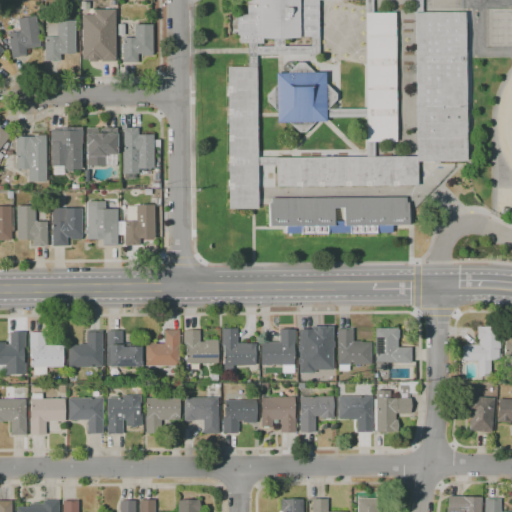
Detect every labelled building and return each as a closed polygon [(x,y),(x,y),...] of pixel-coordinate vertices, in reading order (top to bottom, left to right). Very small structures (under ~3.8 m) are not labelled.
[(248,43),(239,44),(239,36),(237,36),(237,15),(247,15),(246,0),(318,0),(319,37),(311,37),(299,37),(299,38),(285,39),(274,39),(263,39),(263,43),(257,43),(248,43)] [(365,13),(364,13),(364,0),(373,0),(373,13),(365,13)] [(414,13),(414,0),(422,0),(422,13),(414,13)] [(115,62),(100,62),(100,60),(96,60),(96,62),(87,62),(87,60),(82,60),(82,59),(81,59),(81,15),(93,15),(93,10),(115,10),(115,62)] [(367,142),(366,116),(366,109),(365,13),(373,13),(395,13),(397,142),(374,142),(367,142)] [(416,156),(414,13),(422,13),(464,13),(466,161),(417,162),(416,162),(416,156)] [(12,58),(7,34),(20,32),(18,20),(35,16),(40,46),(25,49),(26,55),(12,58)] [(75,54),(60,54),(60,60),(45,61),(45,36),(46,36),(46,21),(57,21),(75,20),(75,54)] [(152,25),(152,56),(141,56),(141,54),(137,54),(137,62),(122,63),(122,38),(134,38),(134,25),(152,25)] [(319,37),(319,57),(311,57),(311,55),(257,55),(257,67),(256,67),(248,67),(248,43),(257,43),(257,47),(274,47),(274,39),(285,39),(285,47),(311,46),(311,37),(319,37)] [(326,117),(326,122),(315,122),(305,132),(299,132),(289,122),(277,123),(277,110),(266,101),(266,95),(277,85),(276,73),(286,73),(283,71),(284,66),(289,61),(292,62),(295,65),(298,63),(304,63),(314,73),(326,73),(326,84),(336,94),(336,100),(326,110),(326,117)] [(256,67),(257,158),(257,166),(258,209),(229,210),(227,68),(248,67),(256,67)] [(366,116),(326,117),(326,110),(366,109),(366,116)] [(63,170),(63,166),(51,166),(51,129),(62,129),(62,127),(76,127),(76,128),(81,128),(81,170),(63,170)] [(0,128),(10,136),(0,148),(0,128)] [(105,166),(87,166),(87,154),(87,145),(86,145),(86,136),(85,136),(85,128),(115,128),(115,129),(116,129),(116,134),(117,134),(117,154),(116,154),(116,165),(105,165),(105,166)] [(124,179),(124,174),(122,174),(122,152),(123,152),(123,128),(138,128),(138,135),(153,135),(153,141),(160,141),(160,147),(153,147),(153,169),(138,169),(138,174),(135,174),(135,179),(124,179)] [(46,182),(28,182),(28,169),(16,169),(16,137),(34,137),(34,135),(46,135),(46,182)] [(366,157),(366,142),(367,142),(374,142),(374,157),(366,157)] [(417,162),(417,186),(276,188),(276,165),(276,158),(366,157),(374,157),(416,156),(416,162),(417,162)] [(276,165),(257,166),(257,158),(276,158),(276,165)] [(376,234),(350,234),(350,233),(328,233),(328,234),(301,235),(301,233),(285,234),(285,226),(269,226),(269,203),(271,203),(271,199),(406,198),(406,202),(408,202),(409,225),(392,226),(392,233),(376,233),(376,234)] [(102,246),(102,240),(87,240),(87,234),(84,234),(84,228),(87,227),(87,202),(105,201),(105,210),(117,209),(117,222),(120,222),(120,235),(117,235),(117,245),(102,246)] [(124,246),(124,235),(121,235),(120,221),(124,221),(126,221),(126,206),(135,206),(135,205),(153,205),(154,239),(139,239),(139,245),(124,246)] [(31,246),(31,240),(16,240),(16,206),(34,206),(34,222),(46,222),(46,246),(31,246)] [(0,207),(11,207),(11,208),(13,207),(13,232),(10,232),(10,240),(0,240),(0,207)] [(51,247),(51,209),(81,208),(82,239),(70,239),(70,238),(66,238),(67,246),(51,247)] [(314,373),(299,373),(299,329),(311,329),(311,327),(332,327),(332,370),(314,370),(314,373)] [(492,376),(477,376),(477,361),(463,361),(463,359),(462,359),(462,347),(464,347),(464,345),(479,345),(479,340),(476,340),(476,327),(499,327),(499,342),(499,349),(498,349),(498,362),(492,362),(492,376)] [(233,372),(223,372),(223,347),(221,347),(222,328),(237,329),(237,343),(246,343),(246,344),(255,344),(255,365),(233,365),(233,372)] [(293,373),(282,373),(282,365),(261,365),(261,342),(279,342),(279,329),(294,330),(294,365),(293,365),(293,373)] [(349,371),(338,371),(338,365),(337,365),(337,329),(352,329),(352,341),(361,341),(361,343),(371,343),(371,365),(349,365),(349,371)] [(387,371),(375,371),(375,363),(375,329),(397,329),(397,347),(411,347),(411,363),(395,363),(387,363),(387,371)] [(145,366),(145,344),(163,344),(163,330),(179,330),(179,366),(145,366)] [(217,363),(185,363),(185,348),(184,348),(184,330),(199,330),(199,342),(204,342),(204,340),(218,340),(217,363)] [(68,368),(68,345),(78,345),(78,344),(86,344),(86,331),(102,331),(102,367),(68,368)] [(108,367),(108,366),(107,366),(107,365),(106,331),(122,331),(122,343),(130,343),(130,347),(140,347),(140,366),(140,367),(108,367)] [(511,331),(504,331),(503,356),(511,356),(511,331)] [(5,375),(5,365),(0,365),(0,343),(5,343),(5,345),(9,345),(9,332),(25,332),(25,348),(23,348),(23,363),(25,363),(25,375),(5,375)] [(33,376),(33,367),(31,367),(31,348),(29,348),(29,332),(44,332),(44,345),(64,345),(64,348),(63,348),(63,367),(46,367),(46,376),(33,376)] [(218,381),(210,381),(210,373),(217,373),(218,381)] [(397,432),(376,433),(376,431),(374,431),(373,400),(375,400),(375,391),(389,391),(389,398),(401,398),(401,394),(398,394),(398,386),(399,386),(399,383),(408,382),(417,382),(417,393),(407,394),(407,398),(410,398),(410,414),(395,414),(395,420),(397,420),(397,432)] [(45,435),(29,435),(29,419),(30,419),(30,399),(31,399),(31,394),(42,394),(42,399),(64,399),(64,422),(45,422),(45,435)] [(122,434),(107,434),(106,398),(123,398),(123,396),(141,395),(141,426),(136,426),(136,427),(131,427),(131,426),(126,426),(126,420),(122,420),(122,434)] [(371,432),(357,432),(356,419),(349,419),(349,418),(338,418),(337,397),(372,396),(372,418),(371,418),(371,432)] [(491,433),(473,432),(473,429),(468,429),(469,413),(465,413),(466,396),(493,398),(491,433)] [(280,433),(280,420),(272,420),(272,427),(260,427),(260,419),(261,419),(261,397),(294,397),(295,432),(280,433)] [(315,432),(299,433),(299,415),(300,415),(300,397),(333,397),(333,418),(320,418),(320,416),(315,416),(315,432)] [(87,434),(87,420),(69,420),(68,398),(102,398),(103,434),(87,434)] [(145,434),(145,416),(146,416),(145,398),(179,398),(179,420),(161,420),(161,434),(145,434)] [(218,434),(202,434),(202,420),(195,420),(195,421),(183,421),(183,398),(217,398),(218,416),(218,434)] [(11,435),(11,422),(0,422),(0,399),(25,399),(26,435),(11,435)] [(511,422),(510,422),(510,423),(496,422),(496,420),(498,399),(511,400),(511,422)] [(222,433),(222,417),(224,417),(224,400),(256,400),(256,423),(242,423),(242,421),(238,421),(238,433),(222,433)] [(480,511),(445,511),(445,509),(447,509),(448,496),(463,496),(463,497),(481,497),(480,511)] [(282,511),(280,511),(280,498),(286,498),(286,500),(303,500),(303,511),(282,511)] [(357,511),(357,498),(379,498),(379,511),(357,511)] [(485,511),(485,498),(500,498),(500,511),(485,511)] [(312,511),(312,499),(327,499),(327,511),(312,511)] [(16,511),(16,507),(29,507),(29,504),(42,503),(42,500),(58,500),(58,511),(16,511)] [(63,511),(63,501),(78,500),(78,511),(63,511)] [(139,511),(139,500),(154,500),(154,511),(139,511)] [(177,511),(177,500),(203,500),(203,510),(197,510),(197,511),(177,511)] [(0,511),(0,501),(11,501),(11,511),(0,511)] [(135,511),(120,511),(120,501),(135,501),(135,511)]
